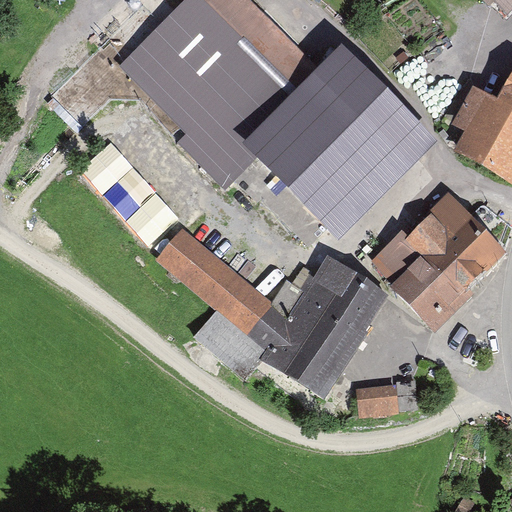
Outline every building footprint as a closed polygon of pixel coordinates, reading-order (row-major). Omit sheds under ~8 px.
[(250,171),(239,160),(320,79),(241,0),(189,0),(117,72),(185,140),(178,148),(226,195),(250,171)] [(511,0),(475,0),(499,23),(511,9),(511,0)] [(250,171),(337,258),(437,159),(339,60),(320,79),(239,160),(250,171)] [(445,160),(511,193),(511,191),(511,68),(505,65),(484,106),(463,96),(444,134),(455,139),(445,160)] [(431,332),(507,254),(447,196),(401,243),(397,238),(366,269),(431,332)] [(143,269),(258,357),(247,373),(306,412),(378,305),(319,266),(298,298),(279,286),(264,309),(169,236),(143,269)] [(389,393),(344,396),(346,430),(392,427),(389,393)]
